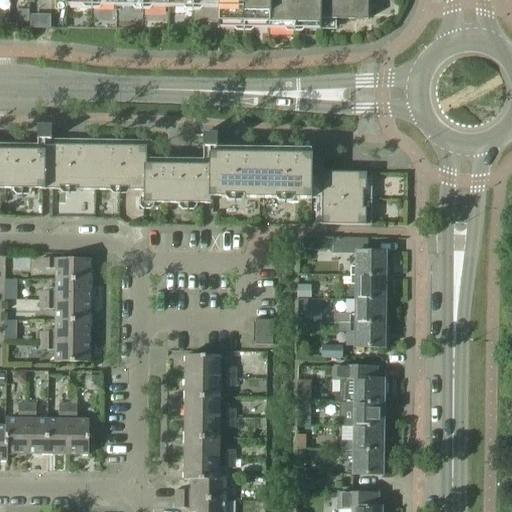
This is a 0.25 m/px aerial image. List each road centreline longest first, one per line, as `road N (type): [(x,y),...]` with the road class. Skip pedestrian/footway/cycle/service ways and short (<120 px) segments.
road 1 (residential): [(136,489),(137,261),(113,245),(0,244)]
road 2 (residential): [(0,87),(292,94)]
road 3 (secondary): [(449,142),(455,339)]
road 4 (secondary): [(455,339),(483,144)]
road 5 (secondary): [(453,511),(455,339)]
road 6 (residential): [(0,488),(136,489)]
road 7 (residential): [(418,75),(292,94)]
road 8 (residential): [(292,94),(418,111)]
